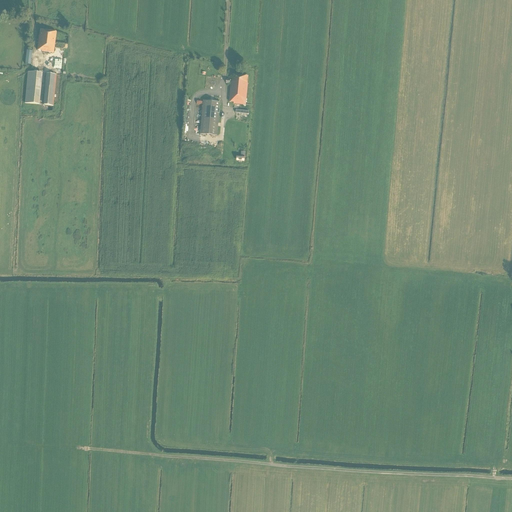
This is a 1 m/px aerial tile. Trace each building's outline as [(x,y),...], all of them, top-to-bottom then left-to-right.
[(39,35),(37,50),(41,51),(54,53),(56,32),(40,30),(39,35)] [(51,64),(51,72),(61,72),(62,65),(51,64)] [(38,105),(41,73),(28,72),(25,103),(38,105)] [(56,75),(47,74),(44,105),(53,106),(56,75)] [(231,80),(226,80),(226,83),(231,84),(229,102),(233,103),(233,104),(246,105),(248,83),(248,76),(232,75),(231,80)] [(217,136),(220,102),(204,101),(200,134),(217,136)] [(230,124),(226,124),(226,138),(228,138),(228,141),(236,141),(236,121),(230,121),(230,124)]
